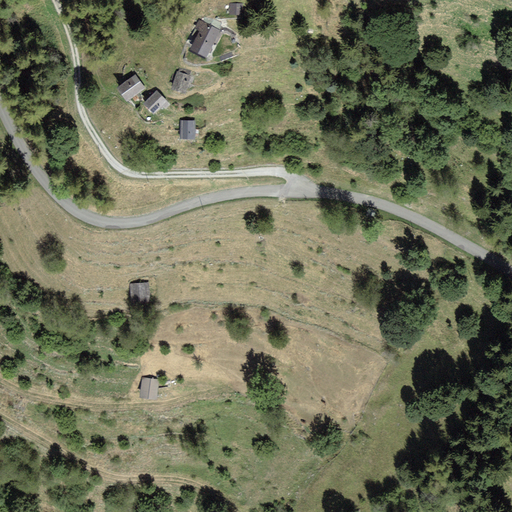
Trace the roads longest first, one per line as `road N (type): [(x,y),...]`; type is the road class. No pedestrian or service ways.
road 1 (unclassified): [(0,112),(47,187),(97,222),(143,220),(230,192),(334,193),(396,208),(511,275)]
road 2 (track): [(299,189),(271,169),(133,171),(116,161),(79,103),(74,49),(53,0)]
road 3 (track): [(0,377),(42,396),(116,405),(222,387),(163,384)]
road 4 (track): [(242,511),(198,484),(92,468),(0,413)]
